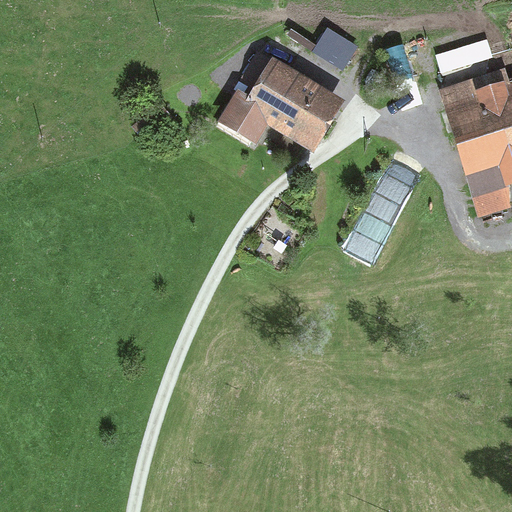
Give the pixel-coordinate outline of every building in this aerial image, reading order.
[(313,57),(348,75),(362,49),(327,31),(313,57)] [(443,78),(494,62),(488,43),(437,60),(443,78)] [(504,60),(433,82),(476,217),(511,205),(511,204),(508,190),(511,189),(511,68),(510,70),(504,60)] [(340,101),(272,61),(248,101),(234,92),(217,121),(252,142),(263,124),(309,152),(340,101)] [(302,164),(308,154),(285,141),(279,151),(302,164)]
